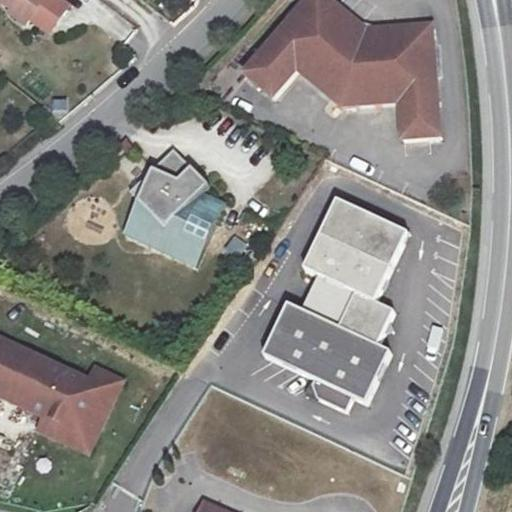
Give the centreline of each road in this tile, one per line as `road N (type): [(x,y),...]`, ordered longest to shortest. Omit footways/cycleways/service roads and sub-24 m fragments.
road 1 (secondary): [(478,404),(502,261),(507,171),(491,0)]
road 2 (residential): [(0,192),(232,0)]
